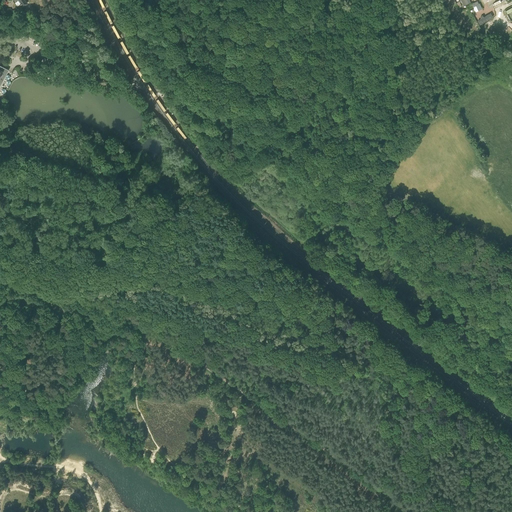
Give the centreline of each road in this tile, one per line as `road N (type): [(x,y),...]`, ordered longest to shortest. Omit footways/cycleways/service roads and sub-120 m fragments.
road 1 (track): [(274,133),(302,120),(377,29),(475,33)]
road 2 (track): [(480,30),(436,107),(439,129),(465,171)]
road 3 (track): [(136,86),(18,59)]
